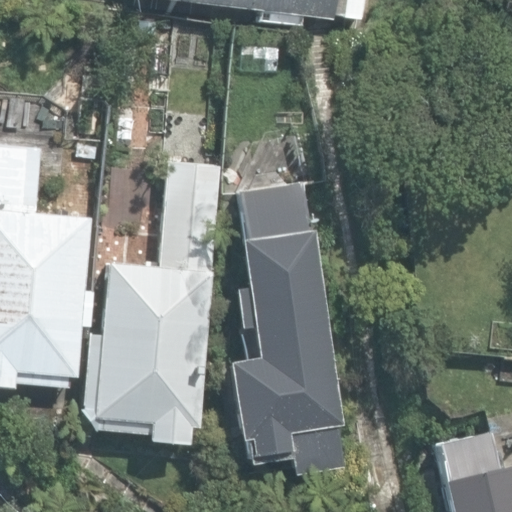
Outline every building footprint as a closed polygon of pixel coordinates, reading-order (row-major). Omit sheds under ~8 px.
[(329,13),(361,17),(363,0),(188,0),(328,17),(329,13)] [(177,139),(212,143),(217,98),(182,94),(177,139)] [(0,384),(12,386),(13,369),(75,374),(79,323),(89,324),(92,290),(82,289),(88,217),(37,213),(41,148),(0,144),(0,384)] [(145,441),(184,444),(186,427),(194,428),(208,271),(206,271),(215,168),(175,165),(166,265),(104,260),(98,332),(84,331),(78,406),(91,408),(90,417),(93,418),(92,428),(145,433),(145,441)] [(285,476),(339,469),(301,181),(235,190),(242,236),(233,237),(240,285),(232,286),(237,325),(247,324),(251,355),(221,359),(231,438),(246,437),(247,450),(281,445),(285,476)] [(433,445),(447,511),(511,511),(511,468),(493,473),(488,447),(511,442),(509,429),(433,445)]
